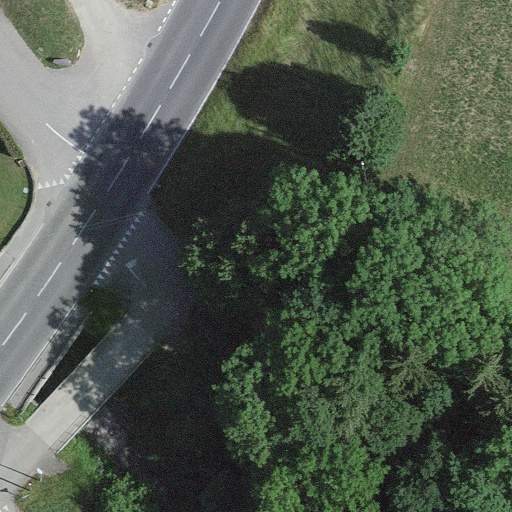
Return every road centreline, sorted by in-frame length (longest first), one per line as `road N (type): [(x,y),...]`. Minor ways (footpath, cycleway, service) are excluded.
road 1 (secondary): [(111,190),(0,345)]
road 2 (unclassified): [(111,190),(49,127),(0,57)]
road 3 (secondary): [(172,81),(111,190)]
